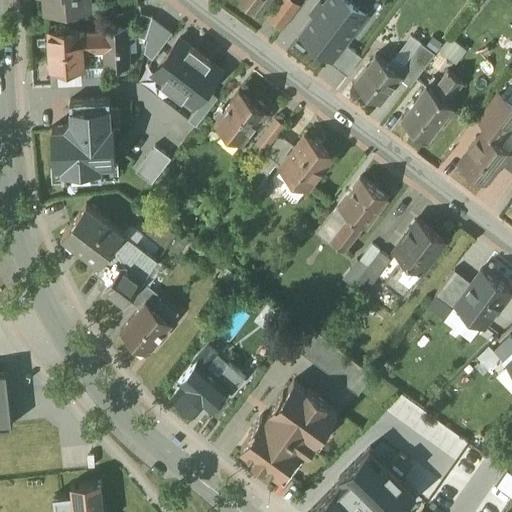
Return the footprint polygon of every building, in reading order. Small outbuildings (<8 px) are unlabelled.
[(245,0),(261,12),(270,0),(245,0)] [(285,29),(300,2),(295,0),(290,0),(277,24),(285,29)] [(322,5),(297,39),(321,57),(340,32),(334,28),(341,20),(322,5)] [(142,15),(135,36),(146,40),(153,18),(142,15)] [(130,29),(103,30),(104,32),(105,52),(106,67),(106,68),(131,67),(130,29)] [(84,31),(49,33),(51,71),(52,71),(53,87),(90,85),(107,84),(106,68),(106,67),(86,69),(85,53),(105,52),(104,32),(84,33),(84,31)] [(199,54),(179,38),(152,74),(173,89),(199,54)] [(422,44),(410,60),(408,58),(403,64),(398,71),(403,76),(400,79),(411,88),(436,55),(422,44)] [(220,69),(199,54),(173,89),(193,105),(220,69)] [(377,56),(356,84),(382,103),(400,79),(403,76),(398,71),(390,65),(377,56)] [(403,64),(395,58),(390,65),(398,71),(403,64)] [(455,63),(433,91),(448,103),(456,93),(470,75),(455,63)] [(427,87),(402,119),(429,140),(454,107),(448,103),(433,91),(427,87)] [(241,91),(216,122),(243,143),(268,112),(266,111),(269,107),(258,99),(255,102),(241,91)] [(511,102),(499,92),(477,120),(487,128),(460,163),(486,183),(488,180),(492,180),(499,171),(498,167),(511,152),(501,144),(511,129),(511,102)] [(456,93),(448,103),(454,107),(462,97),(456,93)] [(71,118),(65,125),(52,126),(52,128),(53,128),(53,136),(53,144),(55,166),(62,166),(63,178),(103,175),(102,164),(116,163),(114,123),(112,123),(110,97),(70,99),(71,118)] [(276,121),(257,145),(264,151),(284,126),(276,121)] [(334,156),(306,135),(280,169),(308,190),(316,180),(316,181),(324,171),(323,170),(334,156)] [(137,173),(154,184),(172,157),(154,145),(137,173)] [(265,157),(243,186),(254,195),(277,165),(265,157)] [(389,199),(362,178),(339,207),(351,216),(365,227),(367,228),(389,199)] [(125,233),(87,205),(62,237),(64,238),(66,235),(78,244),(76,247),(100,266),(124,235),(125,233)] [(351,216),(332,241),(346,252),(365,227),(351,216)] [(446,242),(418,220),(395,251),(405,258),(423,272),(446,242)] [(100,266),(94,274),(104,281),(98,288),(125,308),(130,301),(143,283),(159,262),(124,235),(100,266)] [(382,251),(358,282),(369,290),(392,259),(382,251)] [(405,258),(386,284),(404,297),(423,272),(405,258)] [(483,270),(456,305),(485,327),(511,292),(483,270)] [(162,299),(143,283),(130,301),(140,309),(147,301),(154,308),(158,304),(158,303),(162,299)] [(154,308),(147,301),(140,309),(121,332),(135,343),(132,347),(132,349),(141,356),(142,356),(143,356),(146,352),(147,354),(173,323),(154,308)] [(373,376),(315,331),(300,318),(284,340),(359,395),(373,376)] [(208,344),(193,362),(195,363),(179,381),(183,385),(174,396),(176,398),(177,402),(188,412),(193,412),(195,415),(205,404),(212,410),(230,389),(234,393),(247,378),(230,363),(219,376),(208,367),(219,354),(208,344)] [(7,371),(0,372),(0,426),(13,425),(7,371)] [(284,393),(271,411),(266,418),(263,416),(250,435),(251,436),(242,449),(255,458),(254,460),(265,467),(266,466),(281,477),(304,446),(311,451),(338,412),(327,404),(329,403),(309,389),(308,390),(295,381),(286,394),(284,393)] [(504,511),(511,501),(511,473),(471,445),(441,489),(473,511),(504,511)] [(374,511),(339,477),(313,503),(317,506),(314,509),(316,511),(374,511)] [(44,484),(46,511),(104,511),(101,478),(91,480),(44,484)]
